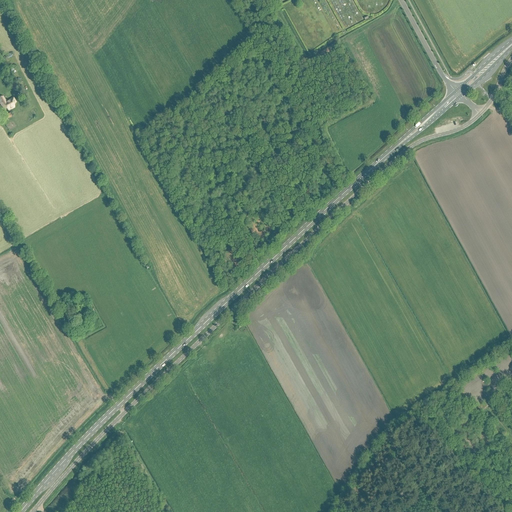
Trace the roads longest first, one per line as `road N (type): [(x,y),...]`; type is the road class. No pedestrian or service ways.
road 1 (unclassified): [(32,511),(128,408),(363,188),(411,146),(479,114)]
road 2 (primary): [(20,511),(153,370),(388,153)]
